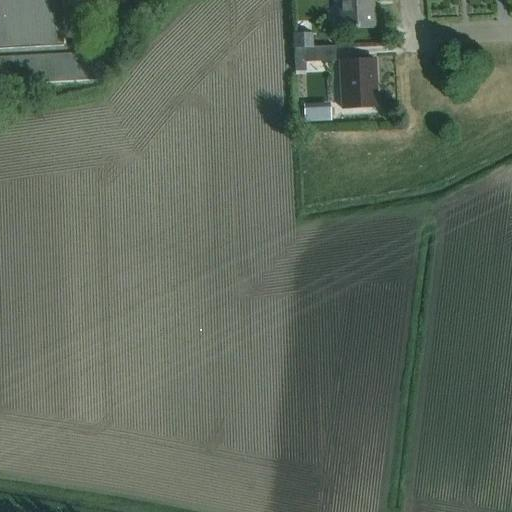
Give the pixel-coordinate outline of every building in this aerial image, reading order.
[(0,0),(0,85),(105,80),(103,44),(62,46),(61,32),(72,32),(70,0),(0,0)] [(343,0),(344,28),(373,27),(371,0),(343,0)] [(293,48),(304,47),(311,47),(310,33),(293,34),(293,48)] [(304,47),(304,63),(338,61),(337,45),(311,47),(304,47)] [(305,71),(304,63),(304,47),(293,48),(294,72),(305,71)] [(369,59),(349,60),(342,61),(345,108),(376,107),(375,90),(371,90),(369,59)]
